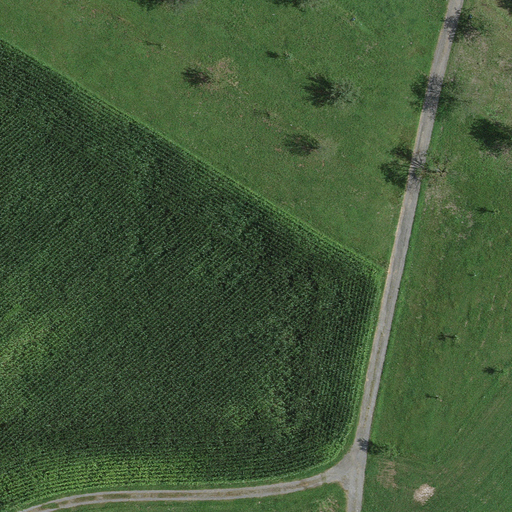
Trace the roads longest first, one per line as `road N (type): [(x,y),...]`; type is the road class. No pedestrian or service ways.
road 1 (track): [(457,0),(358,477)]
road 2 (track): [(55,511),(77,504),(249,496),(358,477)]
